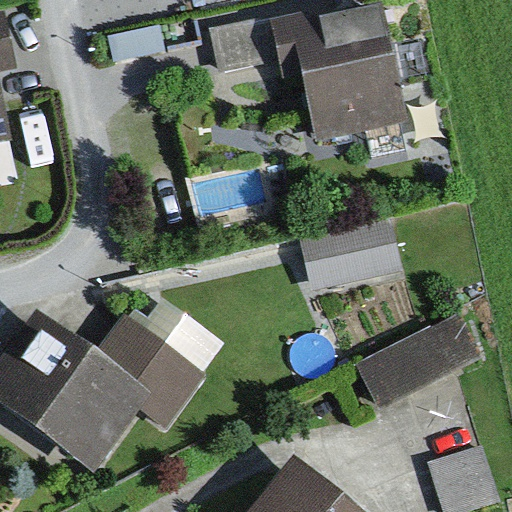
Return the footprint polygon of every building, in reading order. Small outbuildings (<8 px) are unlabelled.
[(374,10),(269,32),(278,75),(292,72),(307,144),(399,124),(374,10)] [(302,238),(310,292),(407,278),(400,224),(302,238)] [(359,368),(382,416),(484,366),(461,319),(359,368)] [(24,334),(0,365),(0,411),(88,475),(134,411),(159,429),(187,391),(113,338),(84,378),(24,334)] [(444,511),(486,511),(503,507),(486,450),(432,466),(444,511)] [(334,511),(290,474),(257,511),(334,511)]
